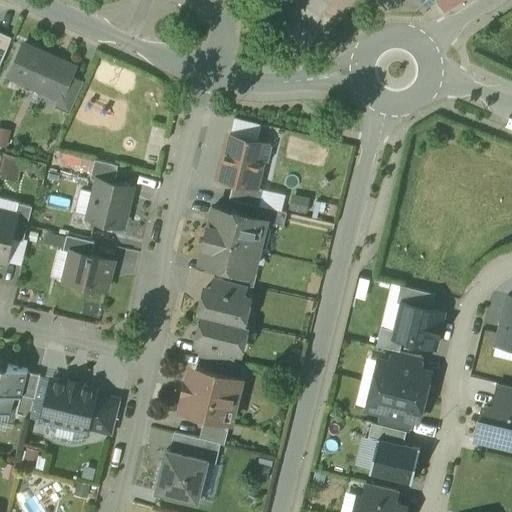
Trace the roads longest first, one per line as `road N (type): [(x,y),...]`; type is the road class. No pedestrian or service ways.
road 1 (residential): [(281,511),(380,99)]
road 2 (residential): [(205,70),(142,361)]
road 3 (residential): [(511,263),(497,264),(481,285),(427,511)]
road 4 (residential): [(26,0),(205,70)]
road 5 (residential): [(205,70),(253,84),(361,69)]
road 6 (residential): [(142,361),(110,511)]
road 7 (residential): [(0,321),(142,361)]
